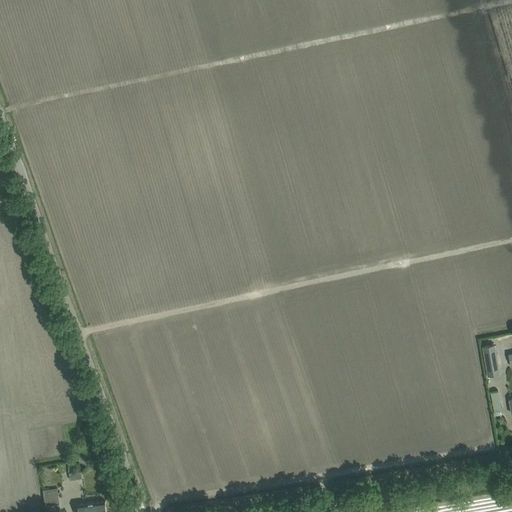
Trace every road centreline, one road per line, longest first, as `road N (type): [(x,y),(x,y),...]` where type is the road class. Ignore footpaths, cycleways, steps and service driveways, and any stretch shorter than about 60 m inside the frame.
road 1 (unclassified): [(139,511),(0,112)]
road 2 (unclassified): [(260,511),(511,470)]
